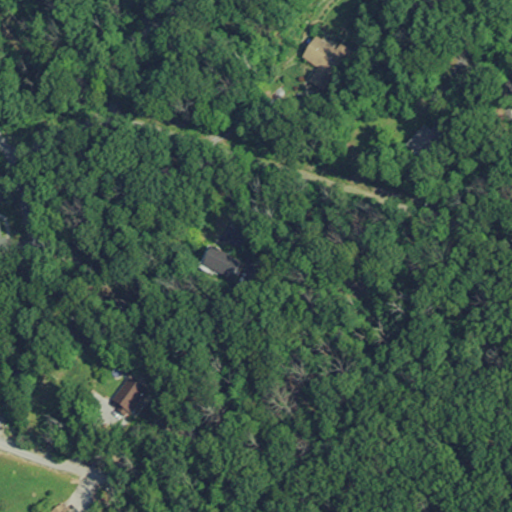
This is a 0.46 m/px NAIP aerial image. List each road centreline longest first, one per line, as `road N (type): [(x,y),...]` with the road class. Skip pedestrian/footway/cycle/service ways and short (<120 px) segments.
road 1 (residential): [(14,167),(87,128),(119,124),(432,218)]
road 2 (residential): [(0,404),(28,333),(35,268),(26,207),(0,145)]
road 3 (residential): [(0,436),(214,511)]
